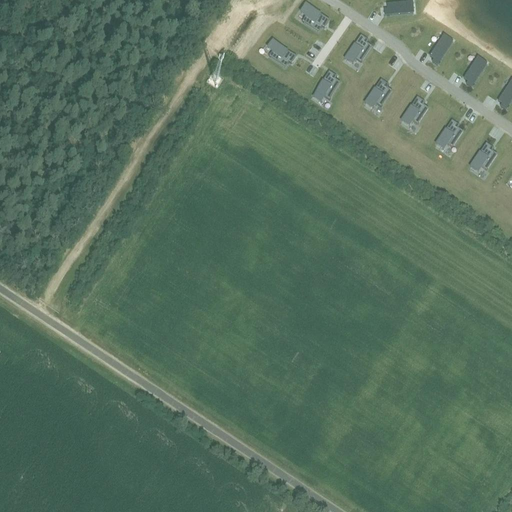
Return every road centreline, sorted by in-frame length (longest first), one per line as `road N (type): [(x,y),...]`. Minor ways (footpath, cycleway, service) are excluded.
road 1 (unclassified): [(336,511),(0,288)]
road 2 (track): [(48,320),(51,285),(215,39),(247,61)]
